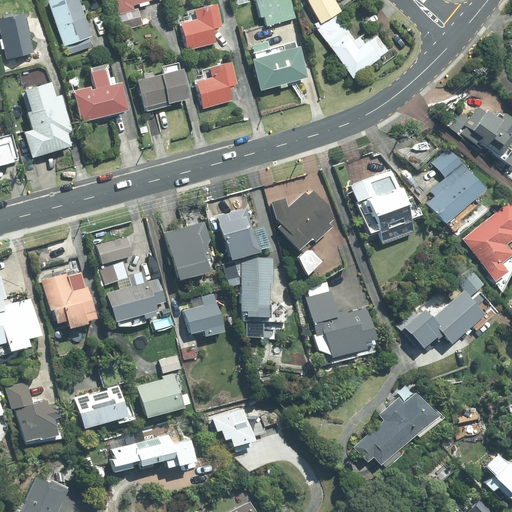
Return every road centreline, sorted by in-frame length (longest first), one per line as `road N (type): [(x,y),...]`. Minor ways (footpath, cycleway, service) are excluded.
road 1 (tertiary): [(462,30),(415,80),(358,120),(0,222)]
road 2 (unknown): [(306,155),(355,288)]
